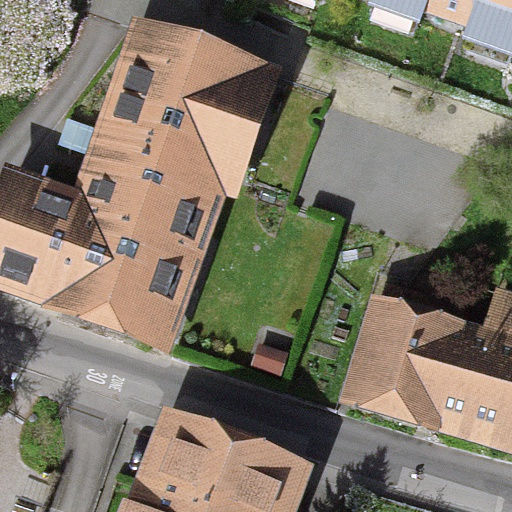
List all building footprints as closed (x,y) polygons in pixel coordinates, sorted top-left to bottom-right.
[(511,0),(334,0),(511,65),(511,0)] [(157,45),(96,217),(63,311),(210,362),(304,96),(157,45)] [(0,209),(0,288),(63,311),(96,217),(8,186),(0,209)] [(511,284),(501,323),(388,290),(356,397),(511,443),(511,284)] [(284,511),(297,478),(169,430),(138,511),(284,511)]
